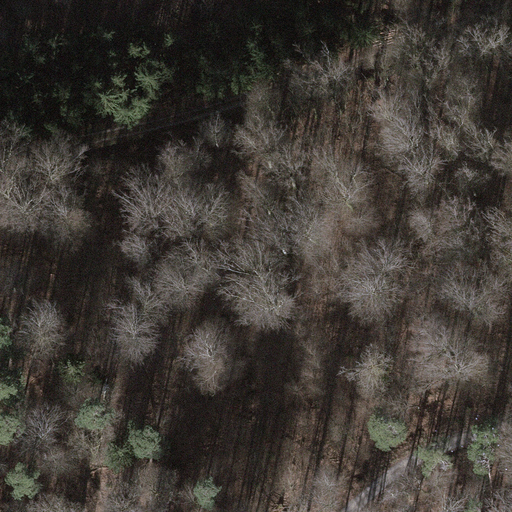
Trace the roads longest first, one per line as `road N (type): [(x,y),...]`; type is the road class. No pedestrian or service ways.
road 1 (track): [(0,151),(179,116),(398,48),(511,1)]
road 2 (track): [(511,421),(414,458),(352,511)]
